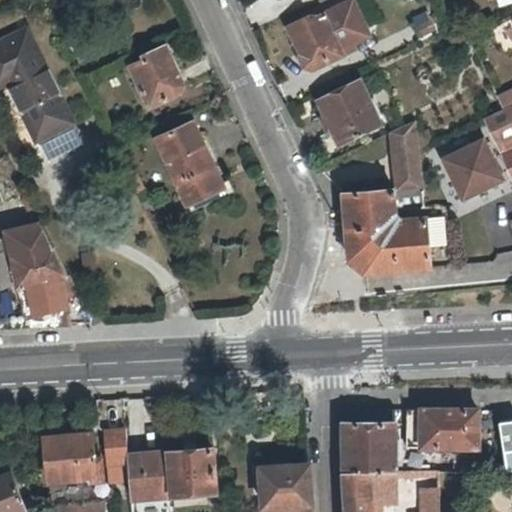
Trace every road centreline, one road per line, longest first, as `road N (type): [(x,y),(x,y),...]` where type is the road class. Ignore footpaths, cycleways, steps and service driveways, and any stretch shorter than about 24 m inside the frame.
road 1 (residential): [(208,0),(305,210),(302,271),(280,354)]
road 2 (primary): [(0,368),(280,354)]
road 3 (primary): [(323,352),(511,343)]
road 4 (residential): [(323,352),(332,511)]
